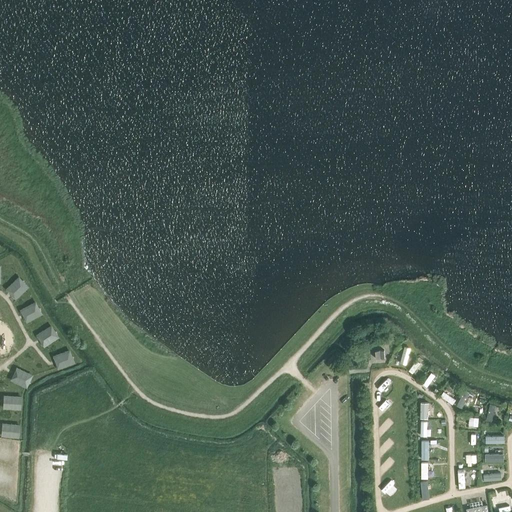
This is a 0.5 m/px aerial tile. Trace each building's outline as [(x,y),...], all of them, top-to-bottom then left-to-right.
[(19,275),(5,288),(16,299),(30,286),(19,275)] [(20,309),(27,322),(43,313),(37,300),(20,309)] [(43,346),(60,337),(53,324),(36,333),(43,346)] [(70,348),(52,355),(58,369),(76,362),(70,348)] [(383,349),(374,350),(375,358),(384,357),(383,349)] [(27,387),(34,374),(17,366),(10,380),(27,387)] [(3,408),(22,409),(22,395),(3,394),(3,408)] [(489,403),(487,419),(493,420),(496,404),(489,403)] [(479,426),(479,417),(470,416),(470,426),(479,426)] [(1,436),(20,437),(20,423),(2,422),(1,436)] [(384,446),(391,452),(396,447),(389,441),(384,446)] [(477,452),(462,452),(462,463),(477,463),(477,452)] [(486,452),(486,461),(505,460),(505,452),(486,452)] [(424,476),(434,476),(434,468),(424,467),(424,476)] [(504,510),(511,507),(511,500),(511,497),(501,499),(504,510)] [(474,506),(468,507),(468,511),(491,511),(490,498),(473,500),(474,506)]
